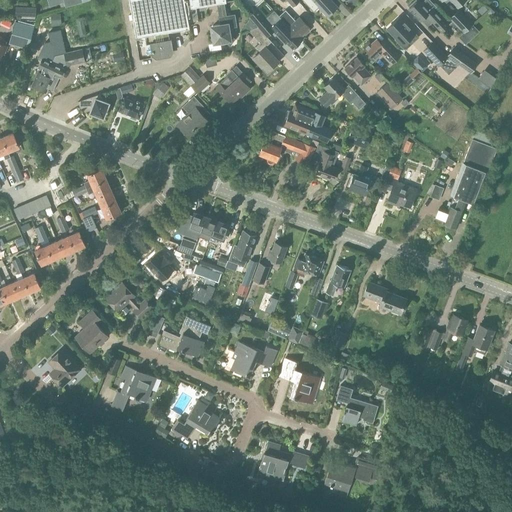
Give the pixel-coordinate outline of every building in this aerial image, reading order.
[(182,0),(127,0),(134,36),(154,33),(156,41),(149,42),(151,54),(155,57),(169,54),(171,50),(168,31),(168,30),(188,27),(182,0)] [(303,0),(314,11),(318,7),(326,16),(336,7),(330,0),(303,0)] [(411,2),(408,5),(410,7),(408,8),(419,20),(425,15),(437,28),(444,21),(432,8),(426,2),(423,4),(418,0),(417,0),(413,3),(411,2)] [(37,7),(16,7),(16,16),(20,16),(19,18),(36,18),(37,7)] [(256,9),(248,16),(257,27),(266,36),(272,30),(284,43),(285,42),(291,48),(301,40),(280,18),(271,26),(256,9)] [(286,10),(279,17),(280,18),(301,40),(302,42),(304,41),(302,38),(306,35),(311,31),(308,27),(298,16),(295,19),(286,10)] [(450,18),(464,32),(472,24),(458,10),(450,18)] [(211,25),(210,26),(212,42),(224,40),(229,44),(234,38),(228,34),(227,26),(236,25),(234,13),(218,16),(219,23),(211,25)] [(399,17),(387,28),(396,38),(396,39),(401,45),(407,39),(410,43),(418,36),(408,26),(407,27),(404,23),(404,22),(399,17)] [(28,45),(34,24),(13,18),(7,39),(28,45)] [(256,27),(247,30),(259,42),(264,47),(270,41),(267,38),(267,37),(266,36),(257,27),(256,27)] [(389,64),(400,54),(385,38),(380,42),(376,38),(370,44),(368,41),(363,46),(365,48),(368,51),(364,55),(371,62),(374,59),(380,54),(389,64)] [(259,51),(252,58),(260,67),(261,66),(263,67),(261,69),(267,74),(274,67),(273,66),(278,61),(264,47),(259,42),(254,46),(259,51)] [(450,61),(432,42),(424,50),(437,65),(438,64),(443,68),(450,61)] [(35,57),(38,46),(31,44),(28,55),(35,57)] [(85,59),(91,57),(89,50),(96,48),(95,44),(82,47),(85,59)] [(477,64),(455,48),(449,57),(471,72),(477,64)] [(32,85),(39,88),(54,56),(53,52),(47,49),(42,58),(38,67),(41,68),(39,71),(38,71),(32,85)] [(54,56),(39,88),(46,92),(48,88),(53,90),(58,80),(57,80),(59,76),(60,77),(64,69),(62,68),(64,65),(67,64),(67,65),(85,61),(82,49),(66,53),(61,54),(54,56)] [(422,72),(428,66),(418,55),(411,62),(422,72)] [(364,65),(356,56),(344,67),(352,76),(352,75),(360,84),(371,75),(363,66),(364,65)] [(219,83),(215,86),(230,103),(239,95),(240,96),(249,88),(245,84),(249,80),(241,72),(235,65),(230,70),(232,72),(227,76),(226,75),(219,83)] [(190,67),(181,75),(192,86),(199,94),(211,82),(203,74),(200,77),(190,67)] [(487,88),(492,81),(480,71),(474,78),(487,88)] [(327,90),(319,98),(325,105),(330,101),(332,104),(337,99),(335,96),(340,92),(346,98),(350,95),(343,88),(333,77),(324,86),(327,90)] [(160,78),(146,98),(153,103),(168,83),(160,78)] [(402,98),(387,82),(376,92),(391,108),(402,98)] [(132,84),(120,87),(123,94),(134,90),(132,84)] [(102,100),(100,94),(78,101),(81,108),(87,106),(91,111),(90,112),(93,113),(96,117),(101,116),(103,117),(106,110),(107,110),(110,104),(108,103),(102,100)] [(182,106),(189,114),(181,121),(187,128),(185,131),(192,138),(203,128),(200,125),(206,119),(202,114),(207,110),(193,95),(182,106)] [(365,102),(359,96),(352,102),(358,109),(365,102)] [(144,105),(124,97),(119,110),(131,115),(131,117),(136,119),(136,117),(139,118),(144,105)] [(307,134),(315,112),(314,111),(295,103),(292,111),(289,110),(287,116),(284,124),(307,134)] [(324,115),(315,112),(307,134),(327,141),(332,129),(321,124),(324,115)] [(348,141),(366,148),(372,132),(354,125),(348,141)] [(488,169),(489,169),(500,137),(476,128),(463,162),(487,171),(488,169)] [(311,160),(316,148),(269,130),(265,141),(259,153),(275,159),(279,148),(298,155),(295,157),(303,167),(307,165),(311,160)] [(2,138),(8,151),(19,146),(13,133),(2,138)] [(2,138),(0,138),(0,154),(3,153),(5,158),(6,158),(10,156),(8,151),(2,138)] [(344,142),(335,139),(331,149),(338,151),(340,152),(344,142)] [(407,140),(404,151),(411,153),(414,143),(407,140)] [(331,149),(317,144),(312,159),(319,161),(315,172),(320,175),(320,176),(331,180),(331,178),(337,180),(340,169),(333,166),(338,151),(331,149)] [(445,159),(449,152),(444,149),(440,156),(445,159)] [(6,158),(10,166),(14,165),(17,163),(13,154),(10,156),(6,158)] [(347,156),(342,170),(347,172),(352,157),(347,156)] [(440,168),(443,160),(436,158),(434,166),(440,168)] [(488,172),(487,171),(463,162),(451,194),(459,197),(456,203),(455,207),(450,205),(448,211),(439,208),(436,217),(444,220),(443,222),(456,227),(463,210),(466,200),(476,203),(488,172)] [(10,166),(16,182),(24,179),(19,168),(17,163),(14,165),(10,166)] [(354,173),(349,186),(365,192),(369,184),(376,187),(380,178),(370,174),(369,179),(365,178),(369,167),(361,164),(357,175),(354,173)] [(401,170),(391,166),(388,175),(387,174),(383,187),(391,190),(387,201),(394,203),(395,201),(410,206),(415,191),(397,184),(399,179),(398,178),(401,170)] [(86,188),(106,179),(101,168),(88,174),(90,179),(84,182),(84,183),(83,183),(84,184),(78,187),(81,194),(88,191),(86,188)] [(97,196),(111,190),(106,179),(86,188),(88,191),(89,194),(95,190),(97,196)] [(444,187),(435,184),(430,196),(439,199),(444,187)] [(54,200),(62,199),(60,187),(52,189),(54,200)] [(81,194),(78,187),(72,190),(73,194),(75,197),(81,194)] [(102,207),(116,201),(111,190),(97,196),(102,207)] [(47,194),(14,208),(18,219),(51,205),(47,194)] [(116,201),(102,207),(107,218),(121,212),(116,201)] [(96,206),(80,213),(83,221),(99,213),(96,206)] [(183,212),(179,223),(186,226),(184,234),(198,239),(198,236),(206,216),(194,212),(193,216),(183,212)] [(57,219),(60,226),(67,223),(64,216),(57,219)] [(206,216),(198,236),(209,240),(216,220),(206,216)] [(229,224),(216,220),(209,240),(215,242),(217,236),(224,238),(225,234),(229,224)] [(60,226),(62,232),(66,230),(69,229),(67,223),(60,226)] [(41,225),(34,228),(38,236),(45,232),(41,225)] [(232,249),(228,260),(245,265),(251,250),(250,250),(255,235),(243,230),(237,245),(235,250),(232,249)] [(85,244),(79,231),(68,236),(74,249),(85,244)] [(38,236),(40,242),(48,238),(45,232),(38,236)] [(68,236),(57,241),(63,254),(74,249),(68,236)] [(219,250),(215,264),(224,267),(235,239),(227,236),(221,251),(219,250)] [(22,237),(15,240),(17,247),(25,244),(22,237)] [(195,242),(183,238),(181,244),(193,249),(195,242)] [(57,241),(46,246),(52,259),(63,254),(57,241)] [(271,250),(270,249),(267,257),(269,257),(268,260),(274,262),(275,260),(281,262),(287,246),(275,241),(271,250)] [(193,250),(178,244),(177,250),(191,255),(193,250)] [(41,263),(52,259),(46,246),(35,250),(41,263)] [(170,264),(157,251),(145,262),(145,263),(141,267),(153,281),(158,277),(162,282),(165,280),(171,286),(186,272),(175,259),(170,264)] [(292,271),(291,270),(285,285),(292,288),(297,273),(303,275),(306,270),(309,271),(318,274),(323,260),(314,257),(315,256),(305,253),(303,259),(298,257),(292,271)] [(13,266),(14,268),(22,265),(18,257),(11,260),(14,266),(13,266)] [(250,287),(248,286),(257,261),(250,259),(237,293),(247,296),(250,287)] [(263,283),(270,266),(258,262),(252,279),(263,283)] [(196,264),(193,273),(204,277),(202,281),(214,286),(215,281),(218,282),(220,273),(196,264)] [(14,268),(17,274),(21,272),(24,271),(22,265),(14,268)] [(332,275),(326,291),(332,293),(336,282),(344,285),(349,270),(337,265),(333,276),(332,275)] [(12,283),(18,296),(29,291),(23,278),(21,272),(17,274),(19,280),(12,283)] [(23,278),(29,291),(40,286),(34,273),(23,278)] [(0,274),(0,283),(2,287),(7,300),(18,296),(12,283),(7,285),(2,280),(0,274)] [(134,295),(122,282),(106,297),(118,310),(128,301),(134,308),(132,310),(141,319),(153,307),(145,298),(140,303),(133,296),(134,295)] [(368,282),(363,294),(381,300),(379,304),(391,309),(400,312),(404,313),(407,306),(403,305),(405,298),(385,290),(386,288),(368,282)] [(190,297),(208,304),(215,287),(209,284),(206,290),(195,285),(190,297)] [(314,286),(310,295),(315,297),(319,288),(314,286)] [(273,314),(278,299),(271,297),(269,300),(268,300),(268,302),(269,302),(265,311),(273,314)] [(317,299),(311,314),(322,319),(328,303),(317,299)] [(85,327),(75,336),(90,352),(107,336),(96,323),(101,319),(93,310),(79,322),(85,327)] [(240,319),(250,323),(253,317),(251,316),(251,314),(243,311),(240,319)] [(449,340),(453,330),(460,333),(466,319),(454,314),(451,321),(450,321),(447,328),(445,333),(425,326),(418,344),(426,347),(427,345),(436,349),(441,337),(449,340)] [(164,329),(158,343),(176,351),(177,347),(197,356),(204,341),(198,339),(202,331),(207,333),(211,325),(186,315),(179,332),(181,333),(179,336),(164,329)] [(156,337),(161,325),(153,321),(148,334),(156,337)] [(51,335),(56,330),(51,324),(46,329),(51,335)] [(461,352),(458,361),(464,364),(467,354),(471,356),(474,349),(476,344),(478,345),(476,350),(484,353),(486,348),(493,329),(479,324),(473,338),(467,336),(461,352)] [(291,330),(288,339),(298,343),(302,334),(304,330),(293,325),(291,330)] [(335,329),(330,343),(343,348),(348,333),(335,329)] [(312,344),(304,341),(306,335),(302,334),(298,343),(302,345),(310,349),(312,344)] [(232,357),(235,358),(231,368),(249,375),(256,356),(271,362),(277,349),(266,345),(263,351),(239,341),(234,351),(232,357)] [(511,344),(508,343),(499,364),(502,365),(499,372),(493,370),(489,381),(511,389),(511,387),(511,377),(510,377),(511,371),(511,344)] [(78,368),(62,349),(49,361),(55,368),(52,371),(56,375),(54,376),(62,385),(74,374),(73,373),(78,368)] [(113,357),(107,371),(116,375),(122,361),(113,357)] [(296,361),(285,357),(281,372),(296,376),(290,396),(307,401),(312,386),(318,387),(321,377),(294,368),(296,361)] [(120,392),(118,391),(111,405),(123,410),(130,392),(136,395),(135,396),(139,398),(146,401),(152,388),(150,388),(155,376),(146,372),(145,375),(137,371),(138,369),(136,368),(136,369),(126,365),(121,376),(126,379),(120,392)] [(353,389),(341,385),(336,399),(347,402),(346,405),(342,420),(356,424),(358,416),(363,417),(363,419),(373,422),(378,405),(351,397),(353,389)] [(184,422),(178,419),(172,429),(184,436),(193,422),(209,433),(220,417),(206,408),(208,405),(198,399),(184,422)] [(155,432),(166,438),(170,431),(165,428),(169,422),(163,419),(155,432)] [(261,461),(258,470),(270,474),(270,476),(283,480),(287,468),(285,467),(287,461),(305,467),(308,455),(293,451),(292,454),(279,450),(280,445),(268,441),(265,452),(264,452),(264,453),(266,454),(264,462),(261,461)] [(327,474),(324,484),(348,491),(351,482),(353,475),(369,480),(370,477),(379,480),(384,464),(359,456),(355,466),(332,459),(327,474)] [(311,474),(318,476),(321,467),(314,465),(311,474)] [(38,511),(45,511),(51,503),(42,497),(34,509),(38,511)]
